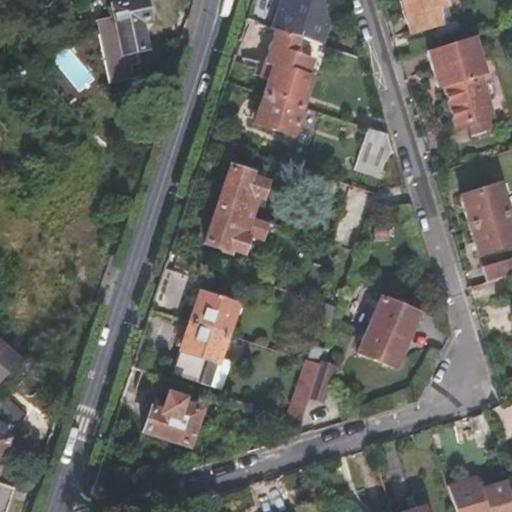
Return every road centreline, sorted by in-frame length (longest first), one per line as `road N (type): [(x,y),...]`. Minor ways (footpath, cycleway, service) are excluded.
road 1 (residential): [(89,511),(448,396),(460,359),(359,0)]
road 2 (residential): [(215,0),(56,511)]
